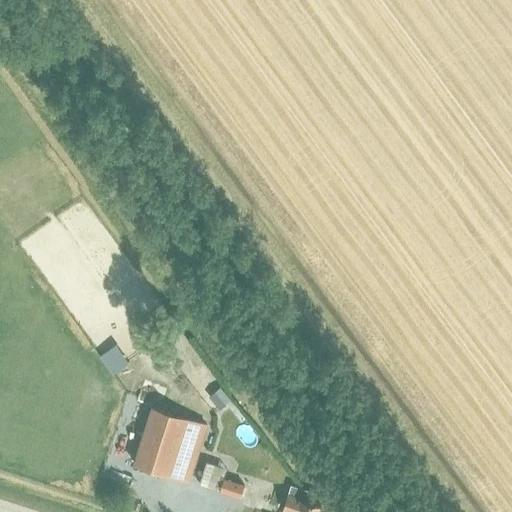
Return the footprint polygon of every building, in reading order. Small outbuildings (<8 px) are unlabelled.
[(218,376),(209,382),(215,390),(223,383),(218,376)] [(136,464),(189,480),(207,424),(154,408),(136,464)] [(227,475),(235,454),(218,448),(211,469),(227,475)] [(234,467),(230,478),(251,485),(255,474),(234,467)] [(225,479),(222,491),(241,496),(245,485),(225,479)] [(288,493),(283,509),(291,511),(319,511),(322,503),(316,502),(318,494),(293,487),(290,494),(288,493)]
